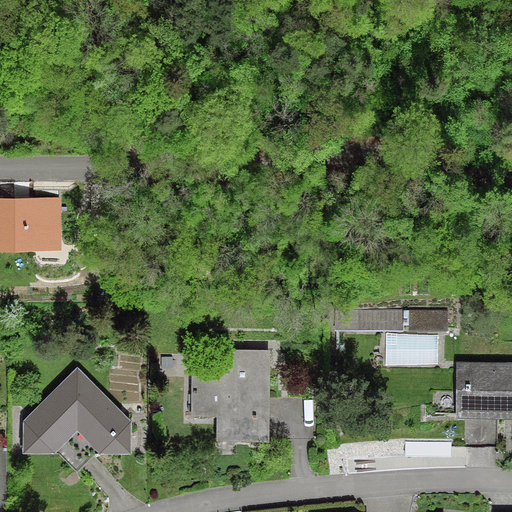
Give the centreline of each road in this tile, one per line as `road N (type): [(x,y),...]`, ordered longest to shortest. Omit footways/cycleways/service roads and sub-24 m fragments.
road 1 (residential): [(0,170),(156,170),(387,154),(511,181)]
road 2 (residential): [(171,511),(391,483),(511,483)]
